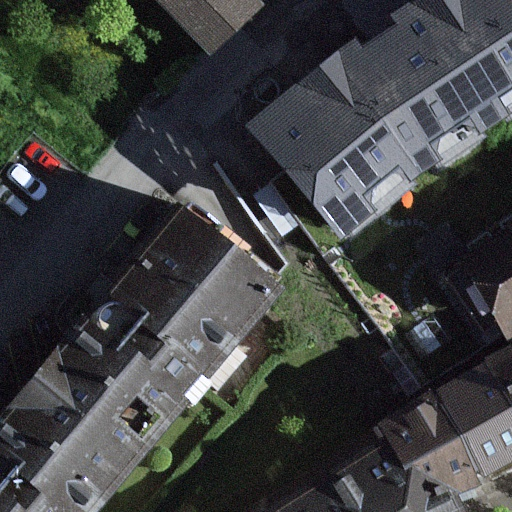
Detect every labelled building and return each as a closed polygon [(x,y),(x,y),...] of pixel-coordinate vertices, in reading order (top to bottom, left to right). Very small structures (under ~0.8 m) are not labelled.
[(132,0),(190,64),(251,9),(242,0),(132,0)] [(257,120),(338,233),(511,109),(511,0),(425,0),(399,19),(405,28),(358,61),(352,53),(257,120)] [(160,214),(63,332),(168,417),(265,299),(160,214)] [(511,223),(445,266),(498,349),(511,339),(511,223)] [(0,408),(0,476),(43,511),(89,511),(168,417),(63,332),(0,408)] [(511,349),(488,362),(491,366),(511,404),(511,349)] [(511,455),(511,404),(491,366),(437,396),(480,473),(511,455)] [(409,472),(426,463),(448,502),(485,481),(480,473),(437,396),(383,426),(396,449),(409,472)] [(453,511),(448,502),(426,463),(409,472),(396,449),(281,511),(453,511)] [(0,511),(43,511),(0,476),(0,511)]
